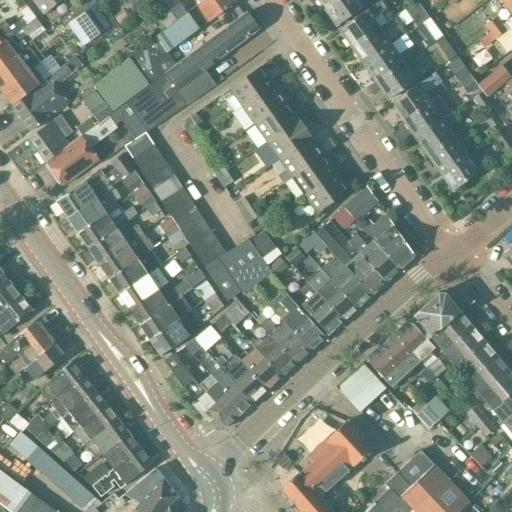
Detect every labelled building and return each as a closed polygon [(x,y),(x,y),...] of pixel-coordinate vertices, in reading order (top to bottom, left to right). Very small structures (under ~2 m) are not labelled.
[(32,0),(44,15),(61,0),(32,0)] [(94,0),(81,0),(79,1),(86,12),(97,4),(94,0)] [(149,86),(176,66),(167,52),(235,0),(234,0),(204,0),(202,2),(186,15),(167,29),(92,86),(104,101),(112,113),(124,104),(138,93),(149,86)] [(128,0),(127,1),(136,13),(148,3),(151,0),(128,0)] [(175,0),(151,0),(148,3),(167,29),(186,15),(175,0)] [(316,0),(323,9),(336,0),(316,0)] [(332,16),(338,25),(373,0),(336,0),(323,9),(329,18),(332,16)] [(511,0),(502,0),(511,12),(511,0)] [(366,10),(340,28),(347,37),(344,39),(350,47),(378,27),(374,20),(386,12),(379,1),(367,10),(366,10)] [(417,2),(405,10),(417,27),(429,18),(417,2)] [(36,18),(26,5),(19,10),(24,17),(21,19),(22,20),(26,25),(36,18)] [(76,17),(89,42),(114,30),(101,5),(76,17)] [(257,29),(246,14),(176,66),(149,86),(138,93),(124,104),(132,114),(147,132),(216,85),(206,70),(213,64),(212,63),(257,29)] [(497,17),(486,25),(490,32),(501,24),(497,17)] [(28,37),(42,26),(36,18),(26,25),(22,28),(22,29),(28,37)] [(441,36),(429,18),(417,27),(429,43),(434,40),(434,41),(441,36)] [(22,29),(22,28),(26,25),(22,20),(10,29),(5,22),(0,25),(0,44),(5,41),(15,33),(22,29)] [(506,31),(501,24),(490,32),(496,39),(506,31)] [(359,54),(365,63),(398,40),(391,45),(378,27),(350,47),(356,56),(359,54)] [(369,73),(375,83),(404,63),(398,55),(411,45),(404,36),(398,40),(365,63),(371,71),(369,73)] [(456,56),(441,36),(434,41),(449,61),(456,56)] [(0,68),(23,51),(18,44),(11,49),(5,41),(0,44),(0,68)] [(0,68),(0,89),(2,92),(33,68),(38,64),(40,63),(28,47),(23,51),(0,68)] [(458,59),(447,65),(458,82),(469,74),(458,59)] [(390,98),(416,80),(404,63),(375,83),(381,91),(384,89),(390,98)] [(61,81),(72,73),(66,65),(43,82),(12,106),(32,131),(68,104),(59,91),(65,87),(61,81)] [(478,86),(482,92),(487,98),(511,77),(501,65),(477,85),(478,86)] [(242,107),(273,84),(260,67),(229,89),(242,107)] [(43,82),(33,68),(2,92),(12,106),(43,82)] [(396,112),(402,121),(431,101),(425,93),(441,83),(434,73),(419,84),(393,102),(399,111),(396,112)] [(477,85),(469,74),(458,82),(467,94),(478,86),(477,85)] [(242,107),(254,124),(286,102),(273,84),(242,107)] [(482,111),(491,104),(487,98),(482,92),(473,98),(482,111)] [(104,101),(90,112),(99,124),(112,113),(104,101)] [(411,129),(417,137),(443,118),(431,101),(402,121),(409,130),(411,129)] [(286,102),(254,124),(267,142),(298,120),(298,119),(286,102)] [(68,146),(46,163),(48,167),(46,168),(57,184),(59,182),(62,186),(97,160),(89,148),(127,119),(126,118),(132,114),(124,104),(112,113),(99,124),(68,147),(68,146)] [(490,112),(483,117),(491,129),(499,124),(490,112)] [(423,145),(420,147),(427,156),(455,136),(443,118),(417,137),(423,145)] [(298,120),(267,142),(279,160),(311,137),(311,138),(312,137),(299,119),(298,119),(298,120)] [(51,123),(29,139),(46,163),(68,146),(64,140),(72,133),(66,123),(57,130),(51,123)] [(187,131),(193,141),(202,135),(195,125),(187,131)] [(511,143),(501,129),(492,136),(508,157),(511,153),(511,143)] [(186,242),(197,256),(227,301),(240,292),(248,292),(271,272),(262,258),(275,248),(263,232),(249,242),(247,239),(226,253),(146,133),(124,147),(137,167),(147,182),(157,197),(167,211),(171,218),(160,225),(168,238),(179,230),(186,242)] [(200,151),(208,145),(202,135),(193,141),(200,151)] [(468,153),(455,136),(427,156),(433,165),(435,163),(441,171),(468,153)] [(311,138),(311,137),(279,160),(286,169),(277,175),(283,184),(292,178),(292,177),(323,155),(311,138)] [(480,171),(468,153),(441,171),(447,180),(445,182),(449,188),(452,187),(454,190),(480,171)] [(84,183),(56,203),(67,218),(100,196),(108,190),(111,188),(111,187),(120,180),(120,181),(133,171),(121,154),(111,162),(115,168),(105,175),(100,169),(83,182),(84,183)] [(292,178),(304,195),(335,173),(323,155),(292,177),(292,178)] [(210,167),(217,177),(226,171),(219,161),(210,167)] [(143,185),(133,171),(120,181),(131,194),(142,186),(143,185)] [(224,187),(232,181),(226,171),(217,177),(224,187)] [(317,213),(348,191),(335,173),(304,195),(317,213)] [(150,197),(142,186),(131,194),(139,206),(150,197)] [(367,187),(343,207),(343,208),(355,221),(377,202),(367,187)] [(100,196),(67,218),(77,233),(105,214),(118,204),(108,190),(100,196)] [(234,203),(241,213),(249,207),(243,197),(234,203)] [(144,208),(150,218),(161,211),(154,201),(153,201),(144,208)] [(105,214),(77,233),(87,247),(120,226),(132,217),(136,214),(131,207),(123,212),(118,204),(105,214)] [(248,223),(256,217),(249,207),(241,213),(248,223)] [(354,220),(355,221),(343,208),(333,217),(344,230),(354,220)] [(399,269),(414,255),(386,215),(374,226),(369,220),(361,227),(366,233),(373,240),(399,269)] [(120,226),(87,247),(98,263),(126,244),(142,232),(132,217),(120,226)] [(322,228),(315,234),(335,256),(370,295),(385,282),(359,253),(351,260),(322,228)] [(142,232),(126,244),(98,263),(109,279),(140,257),(153,247),(147,239),(146,239),(142,232)] [(399,269),(373,240),(367,246),(355,234),(347,241),(359,253),(385,282),(399,269)] [(511,246),(503,255),(511,265),(511,246)] [(151,250),(153,248),(153,247),(140,257),(109,279),(119,294),(147,275),(151,272),(161,263),(151,250)] [(174,255),(180,263),(188,256),(183,248),(174,255)] [(293,266),(306,255),(300,248),(287,259),(293,266)] [(357,307),(370,295),(335,256),(321,268),(331,279),(357,307)] [(271,271),(276,277),(287,267),(280,258),(269,268),(271,271)] [(129,309),(157,290),(162,287),(167,283),(157,268),(162,265),(161,263),(151,272),(147,275),(119,294),(129,309)] [(202,276),(199,270),(186,280),(185,280),(190,286),(191,288),(194,287),(198,283),(205,279),(202,276)] [(307,281),(316,292),(342,320),(357,307),(331,279),(324,285),(314,275),(307,281)] [(168,305),(181,296),(191,288),(190,286),(185,280),(162,296),(160,294),(157,290),(129,309),(140,324),(168,305)] [(0,309),(18,295),(8,282),(0,287),(0,309)] [(215,294),(212,291),(206,282),(196,289),(204,301),(215,294)] [(306,296),(298,303),(328,334),(342,320),(316,292),(309,299),(306,296)] [(204,301),(213,315),(223,306),(215,294),(204,301)] [(438,294),(427,304),(444,324),(458,313),(443,294),(438,294)] [(0,330),(2,333),(30,311),(18,295),(0,309),(0,330)] [(181,296),(168,305),(140,324),(150,339),(186,315),(192,311),(181,296)] [(276,297),(267,305),(280,320),(282,323),(309,351),(324,338),(286,296),(280,302),(276,297)] [(239,301),(223,314),(231,323),(232,323),(234,327),(249,313),(239,301)] [(430,336),(444,324),(427,304),(413,315),(430,336)] [(442,350),(471,327),(458,313),(444,324),(430,336),(442,350)] [(213,324),(221,333),(231,323),(223,314),(213,324)] [(186,315),(150,339),(161,355),(193,332),(196,330),(186,315)] [(0,348),(0,361),(3,364),(47,330),(37,318),(0,348)] [(266,320),(259,326),(268,336),(295,364),(309,351),(282,323),(274,330),(266,320)] [(434,347),(408,320),(394,333),(422,364),(422,363),(420,360),(428,353),(430,356),(434,353),(431,350),(434,347)] [(210,326),(195,339),(206,351),(220,338),(210,326)] [(454,365),(451,367),(483,342),(471,327),(442,350),(454,365)] [(3,364),(15,376),(23,369),(22,369),(53,344),(56,341),(47,330),(3,364)] [(422,364),(394,333),(380,345),(405,373),(415,364),(418,367),(422,364)] [(251,346),(254,348),(280,378),(295,364),(268,336),(261,342),(258,339),(251,346)] [(457,369),(466,379),(495,356),(483,342),(451,367),(454,371),(457,369)] [(34,380),(64,354),(53,344),(22,369),(23,369),(34,380)] [(408,376),(405,373),(380,345),(365,359),(391,386),(401,376),(404,379),(408,376)] [(244,352),(237,358),(240,361),(241,361),(267,390),(280,378),(254,348),(246,355),(244,352)] [(208,422),(221,410),(200,386),(200,387),(178,359),(176,353),(164,360),(168,367),(192,403),(208,422)] [(221,356),(214,362),(220,369),(221,368),(252,403),(267,390),(241,361),(240,361),(232,368),(229,366),(221,356)] [(478,394),(475,397),(507,371),(495,356),(466,379),(463,383),(465,386),(469,383),(478,394)] [(437,360),(427,369),(434,377),(445,368),(437,360)] [(39,390),(49,402),(84,376),(71,361),(58,371),(39,390)] [(335,387),(358,413),(385,388),(362,362),(335,387)] [(223,395),(232,404),(230,406),(239,414),(240,414),(252,403),(221,368),(220,369),(210,377),(216,383),(215,384),(225,394),(223,395)] [(420,374),(428,383),(434,377),(427,369),(420,374)] [(511,376),(507,371),(475,397),(474,397),(478,401),(481,398),(491,409),(511,391),(511,376)] [(42,433),(46,430),(61,418),(94,390),(84,376),(49,402),(54,409),(37,425),(42,432),(42,433)] [(214,429),(222,430),(231,422),(240,414),(230,406),(232,404),(223,395),(225,394),(215,384),(216,383),(210,377),(200,386),(221,410),(208,422),(214,429)] [(433,385),(440,394),(446,389),(439,380),(433,385)] [(94,390),(61,418),(72,431),(76,428),(75,427),(106,405),(94,390)] [(502,423),(511,415),(511,391),(491,409),(486,412),(490,416),(494,412),(502,423)] [(425,407),(437,420),(438,421),(448,410),(434,396),(426,405),(427,406),(425,407)] [(0,403),(0,416),(7,422),(15,414),(1,403),(0,403)] [(83,445),(91,438),(117,420),(106,405),(75,427),(76,428),(72,431),(83,445)] [(415,416),(429,430),(438,421),(437,420),(425,407),(427,406),(426,405),(415,416)] [(476,406),(466,414),(473,423),(483,415),(476,406)] [(27,424),(25,422),(15,414),(7,422),(20,432),(27,424)] [(495,429),(483,415),(473,423),(484,437),(495,429)] [(511,415),(502,423),(499,426),(502,429),(508,437),(511,442),(511,441),(511,415)] [(83,445),(95,460),(103,454),(128,434),(117,420),(91,438),(83,445)] [(280,490),(300,511),(460,511),(462,510),(470,503),(420,451),(384,484),(388,488),(362,511),(343,511),(342,510),(340,511),(333,511),(321,497),(372,449),(348,421),(307,458),(311,463),(299,474),(298,474),(280,490)] [(42,433),(36,437),(47,447),(54,440),(46,430),(42,433)] [(103,454),(114,468),(139,448),(128,434),(103,454)] [(50,450),(62,462),(72,453),(61,441),(50,450)] [(481,445),(479,447),(470,453),(480,466),(491,458),(481,445)] [(112,486),(110,482),(115,478),(121,487),(151,463),(139,448),(114,468),(92,484),(101,495),(112,486)] [(74,471),(82,464),(72,453),(62,462),(63,463),(64,461),(74,471)] [(511,471),(511,460),(510,461),(502,468),(508,475),(511,471)] [(174,511),(168,506),(177,495),(155,469),(135,485),(121,496),(138,506),(132,511),(174,511)] [(18,511),(30,495),(29,494),(0,473),(0,503),(10,511),(18,511)] [(53,511),(30,495),(18,511),(53,511)] [(462,510),(463,511),(478,511),(470,503),(462,510)]
